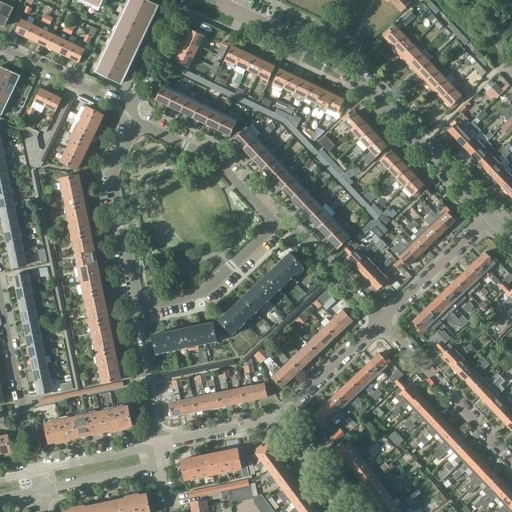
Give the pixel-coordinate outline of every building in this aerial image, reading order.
[(53,0),(113,28),(116,30),(99,64),(96,72),(95,72),(121,84),(159,5),(148,0),(53,0)] [(391,0),(391,1),(401,11),(411,2),(408,0),(391,0)] [(431,2),(428,5),(432,9),(436,14),(440,11),(431,2)] [(4,3),(0,11),(0,24),(5,27),(14,8),(4,3)] [(27,6),(25,12),(31,15),(33,9),(31,8),(27,6)] [(399,24),(396,27),(400,31),(413,18),(409,13),(398,24),(399,24)] [(21,20),(15,32),(25,37),(31,25),(25,21),(21,20)] [(435,24),(434,25),(440,30),(442,28),(443,27),(437,22),(435,24)] [(451,23),(448,26),(456,35),(459,32),(451,23)] [(31,25),(25,37),(36,42),(42,29),(38,27),(38,28),(31,25)] [(390,29),(383,36),(393,46),(404,35),(400,31),(396,27),(391,31),(390,29)] [(42,29),(36,42),(42,45),(47,47),(52,34),(47,32),(42,29)] [(191,29),(186,39),(199,45),(205,33),(197,29),(196,32),(191,29)] [(459,32),(456,35),(465,44),(468,41),(459,32)] [(52,34),(47,47),(57,52),(63,39),(58,37),(52,34)] [(393,46),(392,47),(400,56),(412,44),(404,35),(393,46)] [(63,39),(57,52),(68,57),(74,44),(63,39)] [(182,44),(179,50),(193,57),(199,45),(186,39),(183,44),(182,44)] [(412,44),(400,56),(408,64),(420,53),(425,48),(417,39),(412,44)] [(74,44),(68,57),(79,62),(87,45),(76,40),(74,44)] [(222,45),(217,55),(223,58),(223,57),(229,45),(223,42),(222,45)] [(232,46),(225,60),(232,64),(232,63),(236,65),(243,51),(232,46)] [(177,58),(175,62),(187,68),(193,57),(179,50),(175,58),(177,58)] [(243,51),(236,65),(246,70),(253,55),(247,52),(246,53),(245,52),(243,51)] [(420,53),(408,64),(417,74),(429,62),(420,53)] [(253,55),(246,70),(257,75),(263,61),(261,60),(260,60),(261,59),(253,55)] [(484,58),(480,62),(485,66),(489,63),(484,58)] [(263,61),(257,75),(260,77),(268,81),(275,67),(263,61)] [(429,62),(417,74),(425,82),(437,71),(429,62)] [(478,64),(474,69),(482,77),(486,72),(478,64)] [(0,78),(16,86),(21,76),(0,65),(0,78)] [(273,83),(280,87),(280,86),(284,87),(290,74),(288,73),(279,69),(273,83)] [(437,71),(425,82),(433,91),(436,88),(445,79),(437,71)] [(290,74),(284,87),(294,92),(301,78),(291,73),(290,74)] [(436,88),(433,91),(438,96),(439,95),(443,98),(453,88),(454,88),(458,84),(459,83),(451,74),(445,79),(436,88)] [(217,76),(215,81),(221,84),(224,79),(217,76)] [(0,90),(11,96),(16,86),(0,78),(0,90)] [(294,92),(292,97),(303,103),(306,98),(313,83),(301,78),(294,92)] [(313,83),(306,98),(312,101),(310,105),(314,107),(316,103),(323,88),(313,83)] [(163,84),(156,99),(166,104),(168,105),(175,90),(163,84)] [(453,88),(443,98),(452,109),(459,103),(457,100),(461,96),(457,91),(461,87),(458,84),(454,88),(453,88)] [(495,84),(487,92),(495,101),(503,93),(495,84)] [(40,88),(34,101),(45,106),(51,93),(40,88)] [(238,88),(236,94),(241,97),(244,91),(238,88)] [(316,103),(314,107),(325,112),(327,108),(333,95),(331,94),(330,93),(330,92),(323,88),(316,103)] [(0,102),(7,105),(11,96),(0,90),(0,102)] [(175,90),(168,105),(169,105),(178,110),(180,111),(188,96),(175,90)] [(51,93),(45,106),(50,108),(56,111),(62,99),(51,93)] [(333,95),(327,108),(340,114),(344,106),(342,105),(344,100),(333,95)] [(188,96),(180,111),(181,111),(190,116),(193,117),(200,102),(188,96)] [(278,99),(275,106),(286,111),(289,104),(278,99)] [(200,102),(193,117),(203,122),(205,123),(212,108),(211,108),(200,103),(200,102)] [(86,106),(73,133),(90,142),(96,130),(98,127),(104,115),(86,106)] [(212,108),(205,123),(206,123),(215,128),(218,129),(225,114),(212,108)] [(269,110),(267,115),(274,118),(276,113),(274,112),(269,110)] [(348,114),(342,120),(343,120),(352,130),(362,120),(354,112),(350,116),(348,114)] [(276,113),(274,118),(281,121),(283,116),(276,113)] [(452,127),(448,131),(457,139),(462,134),(461,133),(468,126),(469,125),(471,123),(462,113),(459,117),(451,124),(452,126),(451,127),(452,127)] [(225,114),(218,129),(230,135),(237,122),(237,121),(237,120),(225,114)] [(283,116),(281,121),(283,123),(287,126),(291,123),(291,124),(293,120),(294,118),(289,116),(288,115),(287,119),(283,116)] [(462,134),(457,139),(464,147),(475,136),(481,130),(477,127),(476,125),(480,121),(477,118),(471,123),(469,125),(468,126),(461,133),(462,134)] [(362,120),(352,130),(360,139),(372,128),(363,119),(362,120)] [(44,121),(40,130),(46,132),(50,124),(45,121),(44,121)] [(291,123),(287,126),(292,132),(296,128),(291,124),(291,123)] [(27,127),(23,128),(25,140),(36,138),(39,132),(29,127),(27,127)] [(247,127),(234,138),(241,145),(244,149),(257,137),(247,127)] [(305,127),(303,131),(305,134),(308,136),(312,140),(316,132),(305,127)] [(296,128),(292,132),(297,137),(301,133),(297,129),(296,129),(296,128)] [(316,132),(312,140),(316,142),(326,132),(318,128),(316,132)] [(372,128),(360,139),(369,148),(380,137),(376,132),(372,128)] [(73,133),(59,161),(66,164),(77,169),(83,157),(85,154),(90,142),(73,133)] [(301,133),(297,137),(302,143),(306,139),(301,133)] [(326,135),(319,142),(329,152),(335,146),(326,135)] [(475,136),(464,147),(471,154),(476,149),(477,150),(485,143),(482,139),(479,142),(475,137),(475,136)] [(257,137),(244,149),(251,156),(254,159),(266,147),(257,137)] [(372,151),(363,159),(368,165),(377,157),(387,147),(384,143),(385,142),(380,137),(369,148),(372,151)] [(306,139),(302,143),(307,148),(311,144),(306,139)] [(476,149),(471,154),(479,163),(490,152),(494,148),(487,141),(485,143),(477,150),(476,149)] [(311,144),(307,148),(313,154),(316,150),(311,144)] [(266,147),(254,159),(261,166),(263,169),(275,157),(266,147)] [(321,148),(318,151),(322,155),(324,158),(327,155),(321,148)] [(39,149),(27,151),(29,159),(33,158),(39,160),(39,161),(42,155),(44,151),(39,149)] [(316,150),(313,154),(318,159),(322,155),(318,151),(316,150)] [(391,150),(380,160),(389,169),(401,159),(395,152),(394,153),(391,150)] [(490,152),(479,163),(487,171),(492,166),(491,165),(499,158),(496,154),(494,156),(490,152)] [(322,155),(318,159),(323,165),(327,161),(324,158),(322,155)] [(327,155),(324,158),(327,161),(331,165),(334,162),(327,155)] [(275,157),(263,169),(270,176),(273,179),(285,167),(275,157)] [(33,158),(29,159),(31,171),(36,170),(35,168),(41,167),(43,163),(39,161),(39,160),(33,158)] [(492,166),(487,171),(494,179),(505,168),(500,163),(502,161),(499,158),(491,165),(492,166)] [(401,159),(389,169),(397,178),(409,167),(401,159)] [(327,161),(323,165),(325,166),(328,170),(332,166),(331,165),(327,161)] [(332,166),(328,170),(334,176),(337,172),(336,170),(332,166)] [(343,171),(340,174),(343,177),(346,181),(349,178),(361,172),(358,166),(344,173),(343,171)] [(285,167),(273,179),(280,186),(282,189),(294,177),(285,167)] [(409,167),(397,178),(405,186),(415,176),(417,175),(409,167)] [(505,168),(494,179),(501,186),(506,181),(508,182),(511,178),(511,171),(510,174),(505,168)] [(8,172),(0,173),(0,185),(10,183),(8,172)] [(337,172),(334,176),(339,181),(343,177),(340,174),(337,172)] [(66,178),(59,179),(65,208),(85,204),(82,191),(81,188),(79,175),(66,178)] [(415,176),(405,186),(415,197),(419,193),(421,191),(420,189),(424,185),(415,176)] [(294,177),(282,189),(289,196),(291,198),(303,187),(294,177)] [(343,177),(339,181),(344,187),(348,183),(346,181),(343,177)] [(506,181),(501,186),(509,195),(511,192),(511,178),(508,182),(506,181)] [(10,183),(0,185),(0,197),(13,195),(10,183)] [(348,183),(344,187),(349,192),(353,188),(350,185),(348,183)] [(303,187),(291,198),(298,205),(301,209),(313,197),(303,187)] [(353,188),(349,192),(354,198),(358,194),(353,188)] [(369,192),(365,196),(371,203),(376,198),(369,192)] [(358,194),(354,198),(360,203),(364,199),(358,194)] [(13,195),(0,197),(0,207),(0,209),(15,206),(13,195)] [(313,197),(301,209),(308,215),(311,219),(322,208),(313,197)] [(364,199),(360,203),(365,209),(369,205),(364,199)] [(435,214),(435,215),(442,222),(441,224),(446,229),(448,227),(455,220),(452,217),(451,215),(453,214),(446,206),(442,202),(437,206),(437,211),(438,212),(436,215),(435,214)] [(85,204),(65,208),(71,237),(91,233),(88,220),(87,217),(85,204)] [(322,208),(311,219),(317,226),(320,229),(332,217),(336,214),(326,204),(322,208)] [(369,205),(365,209),(370,214),(374,210),(371,208),(369,205)] [(374,205),(371,208),(374,210),(376,213),(379,210),(376,206),(374,205)] [(15,206),(0,209),(3,221),(17,218),(15,206)] [(430,215),(424,221),(429,225),(439,236),(446,229),(441,224),(442,222),(435,215),(435,214),(428,207),(425,210),(430,215)] [(374,210),(370,214),(376,220),(380,216),(376,213),(374,210)] [(384,215),(379,220),(380,221),(385,226),(390,221),(384,215)] [(332,217),(320,229),(327,236),(329,239),(342,227),(332,217)] [(17,218),(3,221),(5,233),(20,230),(17,218)] [(371,222),(367,226),(371,230),(380,221),(379,220),(378,219),(377,220),(371,222)] [(421,228),(418,232),(425,239),(426,238),(431,243),(439,236),(429,225),(425,229),(423,230),(421,228)] [(342,227),(329,239),(339,248),(351,237),(346,231),(342,227)] [(366,227),(359,233),(363,237),(370,231),(366,227)] [(20,230),(5,233),(8,245),(22,242),(20,230)] [(417,236),(413,241),(423,251),(431,243),(426,238),(425,239),(418,232),(415,234),(417,236)] [(91,233),(71,237),(77,266),(97,262),(94,249),(93,246),(91,233)] [(381,239),(371,249),(374,253),(378,248),(381,251),(385,248),(387,245),(381,239)] [(400,241),(391,250),(396,256),(400,260),(406,265),(407,266),(414,259),(409,254),(410,253),(403,245),(404,245),(400,241)] [(404,245),(403,245),(410,253),(409,254),(414,259),(415,258),(423,251),(413,241),(409,244),(407,242),(404,245)] [(22,242),(8,245),(10,257),(25,253),(22,242)] [(349,245),(344,250),(350,255),(347,257),(354,264),(366,253),(369,250),(366,247),(362,243),(360,245),(358,247),(352,242),(349,245)] [(44,248),(38,249),(41,262),(47,261),(44,248)] [(480,257),(478,259),(489,271),(490,271),(491,269),(499,263),(499,262),(492,255),(490,256),(489,255),(489,256),(485,252),(480,257)] [(25,253),(10,257),(13,268),(27,265),(25,253)] [(277,265),(266,276),(279,289),(286,283),(290,279),(303,266),(290,253),(279,263),(277,265)] [(366,253),(354,264),(363,273),(373,263),(368,258),(369,257),(366,253)] [(475,262),(471,266),(481,277),(484,280),(486,279),(488,276),(496,285),(499,282),(490,271),(489,271),(478,259),(475,262)] [(398,261),(395,264),(401,270),(404,267),(398,261)] [(97,262),(77,266),(83,296),(103,292),(100,279),(99,276),(97,262)] [(373,263),(363,273),(369,280),(375,275),(376,277),(382,271),(379,267),(378,268),(376,266),(373,263)] [(471,266),(464,273),(477,287),(480,284),(477,281),(481,277),(471,266)] [(375,275),(369,280),(371,282),(376,287),(378,289),(381,286),(381,287),(383,285),(385,287),(392,280),(382,271),(376,277),(375,275)] [(29,273),(14,276),(17,289),(31,286),(29,273)] [(464,273),(456,280),(466,290),(469,293),(470,293),(476,287),(477,287),(464,273)] [(503,281),(499,286),(502,290),(504,291),(509,287),(507,285),(511,280),(511,276),(510,274),(509,274),(502,280),(503,281)] [(253,288),(243,297),(256,311),(263,304),(267,301),(279,289),(266,276),(256,286),(253,288)] [(456,280),(449,287),(462,300),(465,297),(462,294),(466,290),(456,280)] [(31,286),(17,289),(19,300),(34,297),(31,286)] [(449,287),(442,294),(452,304),(455,307),(458,304),(462,300),(449,287)] [(326,291),(318,299),(323,305),(331,296),(326,291)] [(103,292),(83,296),(89,325),(109,321),(106,308),(105,305),(103,292)] [(442,294),(435,301),(444,311),(448,315),(451,312),(455,308),(455,307),(452,304),(442,294)] [(34,297),(19,300),(22,312),(36,309),(34,297)] [(231,310),(219,321),(232,334),(256,311),(243,297),(233,307),(231,310)] [(318,299),(313,303),(319,309),(323,305),(318,299)] [(434,301),(427,307),(437,318),(441,322),(445,318),(448,315),(444,311),(435,301),(434,301)] [(484,302),(480,305),(485,310),(488,307),(489,307),(484,302)] [(466,304),(462,308),(467,312),(470,309),(466,304)] [(427,308),(420,314),(432,327),(433,328),(433,329),(441,322),(437,318),(427,307),(427,308)] [(36,309),(22,312),(24,323),(38,320),(36,309)] [(343,310),(334,318),(344,328),(353,320),(343,310)] [(302,313),(299,317),(304,322),(307,318),(302,313)] [(418,316),(412,322),(415,325),(416,327),(414,328),(422,336),(423,335),(430,328),(432,327),(420,314),(418,316)] [(458,320),(455,323),(456,323),(456,324),(461,329),(468,322),(462,316),(458,320)] [(299,317),(296,320),(301,325),(304,322),(299,317)] [(326,318),(322,323),(325,327),(335,337),(344,328),(334,318),(330,322),(326,318)] [(38,320),(24,323),(26,335),(41,332),(38,320)] [(109,321),(89,325),(95,354),(115,350),(112,337),(112,334),(109,321)] [(196,327),(183,329),(186,348),(217,342),(213,323),(199,326),(196,327)] [(325,327),(316,335),(326,345),(335,337),(325,327)] [(165,333),(153,336),(157,354),(186,348),(183,329),(169,332),(165,333)] [(284,330),(281,333),(286,338),(290,335),(284,330)] [(41,332),(26,335),(29,347),(43,344),(41,332)] [(437,332),(428,340),(435,348),(436,346),(439,349),(441,351),(446,347),(444,345),(446,342),(441,336),(440,336),(437,332)] [(281,333),(278,336),(283,342),(286,338),(281,333)] [(316,335),(307,344),(317,354),(326,345),(316,335)] [(43,344),(29,347),(31,359),(46,356),(43,344)] [(307,344),(299,352),(309,362),(317,354),(307,344)] [(446,347),(441,351),(444,354),(442,357),(450,365),(455,360),(454,359),(462,351),(458,348),(456,350),(453,347),(452,347),(449,344),(446,347)] [(455,360),(450,365),(457,373),(468,363),(462,357),(473,347),(471,345),(470,344),(466,347),(462,351),(454,359),(455,360)] [(255,354),(253,356),(260,364),(269,356),(264,351),(261,348),(259,350),(255,354)] [(267,348),(264,351),(269,356),(272,353),(267,348)] [(115,350),(95,354),(101,382),(102,383),(121,379),(118,366),(117,363),(115,350)] [(205,350),(198,351),(200,363),(207,362),(205,350)] [(299,352),(290,360),(300,370),(309,362),(299,352)] [(374,358),(372,360),(383,372),(385,370),(393,363),(386,356),(384,357),(383,356),(382,357),(379,353),(376,356),(374,358)] [(46,356),(31,359),(34,371),(48,368),(46,356)] [(483,358),(478,363),(481,366),(486,361),(483,358)] [(290,360),(280,369),(290,379),(300,370),(290,360)] [(366,366),(364,367),(374,378),(380,384),(387,377),(385,374),(383,372),(372,360),(366,366)] [(486,361),(481,366),(485,370),(489,365),(486,361)] [(468,363),(457,373),(458,373),(464,380),(469,375),(471,376),(478,369),(481,366),(478,363),(475,366),(473,368),(468,363)] [(276,373),(271,377),(281,388),(290,379),(280,369),(278,366),(273,370),(276,373)] [(358,373),(357,374),(371,388),(374,385),(371,381),(374,378),(364,367),(358,373)] [(48,368),(34,371),(36,383),(51,380),(48,368)] [(389,378),(386,381),(390,385),(393,382),(394,383),(395,382),(398,385),(403,381),(400,378),(403,375),(398,369),(389,378)] [(469,375),(464,380),(465,381),(472,389),(483,379),(479,375),(481,373),(478,369),(471,376),(469,375)] [(483,379),(472,389),(479,396),(480,397),(486,392),(485,391),(500,376),(497,373),(487,383),(483,379)] [(357,374),(350,381),(361,391),(364,388),(368,391),(371,395),(376,400),(379,396),(374,392),(371,388),(357,374)] [(486,392),(480,397),(488,405),(498,395),(504,389),(500,385),(505,381),(503,379),(500,376),(485,391),(486,392)] [(264,383),(253,386),(256,400),(268,397),(267,393),(274,391),(267,379),(263,380),(264,383)] [(51,380),(36,383),(38,394),(53,391),(52,387),(51,380)] [(350,381),(342,388),(356,402),(360,399),(357,395),(361,391),(350,381)] [(72,382),(60,384),(62,391),(73,389),(72,382)] [(400,387),(396,392),(398,394),(399,394),(403,390),(407,386),(405,383),(400,387)] [(398,394),(395,398),(398,401),(395,404),(397,406),(399,408),(402,405),(417,391),(410,384),(407,386),(403,390),(399,394),(398,394)] [(253,386),(241,388),(244,402),(256,400),(253,386)] [(241,388),(229,391),(232,405),(244,402),(241,388)] [(342,388),(335,395),(345,406),(350,402),(361,413),(364,411),(359,405),(356,402),(342,388)] [(198,397),(193,398),(196,412),(208,410),(205,395),(205,396),(204,390),(197,391),(198,397)] [(229,391),(217,393),(220,407),(232,405),(229,391)] [(417,391),(402,405),(405,408),(409,404),(412,408),(423,398),(417,391)] [(498,395),(488,405),(494,412),(500,407),(501,408),(508,401),(511,397),(511,391),(505,398),(503,400),(498,395)] [(217,393),(205,395),(208,410),(220,407),(217,393)] [(186,400),(181,401),(184,415),(196,412),(193,398),(192,394),(186,395),(185,396),(186,400)] [(180,395),(167,397),(171,418),(184,415),(181,401),(180,395)] [(335,395),(327,403),(352,429),(357,426),(353,421),(349,416),(345,412),(342,409),(345,406),(335,395)] [(409,420),(404,424),(407,427),(412,422),(415,419),(430,405),(423,398),(412,408),(416,412),(409,419),(409,420)] [(500,407),(494,412),(495,413),(502,420),(503,421),(504,423),(511,415),(511,409),(509,407),(511,404),(508,401),(501,408),(500,407)] [(363,402),(359,405),(364,411),(367,407),(363,402)] [(327,403),(319,410),(330,422),(333,425),(338,420),(348,431),(349,430),(352,429),(327,403)] [(430,405),(415,419),(419,423),(423,419),(426,423),(437,413),(430,405)] [(128,406),(100,412),(104,432),(111,430),(112,432),(116,431),(120,430),(125,429),(124,428),(132,426),(128,406)] [(397,406),(392,411),(396,414),(401,410),(399,408),(397,406)] [(319,410),(313,415),(316,419),(318,420),(316,422),(322,430),(330,422),(319,410)] [(78,416),(73,418),(77,437),(88,435),(93,434),(104,432),(100,412),(86,415),(85,412),(78,414),(78,416)] [(423,434),(418,439),(421,442),(426,437),(430,434),(444,421),(437,413),(426,423),(430,427),(426,430),(427,431),(423,434)] [(73,418),(45,423),(49,443),(57,441),(57,443),(61,443),(65,442),(70,441),(70,439),(77,437),(73,418)] [(444,421),(430,434),(432,437),(433,437),(436,434),(440,438),(451,428),(444,421)] [(412,422),(407,427),(411,430),(415,426),(412,422)] [(340,428),(330,438),(336,444),(346,434),(346,433),(340,428)] [(437,448),(432,453),(435,456),(458,435),(451,428),(440,438),(444,442),(440,445),(441,446),(438,450),(437,448)] [(391,434),(389,436),(398,445),(399,443),(401,441),(403,440),(395,431),(391,434)] [(0,453),(11,451),(7,435),(0,436),(0,453)] [(458,435),(435,456),(438,460),(443,455),(442,454),(445,451),(446,452),(450,448),(454,452),(465,442),(458,435)] [(344,445),(337,451),(343,459),(356,450),(359,447),(356,443),(353,446),(350,441),(344,445)] [(458,456),(454,460),(458,464),(461,460),(463,462),(474,452),(472,450),(465,442),(454,452),(458,456)] [(262,446),(255,452),(261,460),(274,451),(269,443),(263,447),(262,446)] [(217,453),(209,454),(213,474),(241,468),(238,453),(239,453),(238,448),(229,450),(230,452),(226,453),(226,450),(225,450),(221,451),(220,451),(221,454),(217,455),(217,453)] [(356,450),(343,459),(344,461),(345,460),(351,467),(361,459),(366,456),(367,456),(364,452),(360,454),(356,450)] [(258,463),(255,465),(258,469),(261,467),(264,464),(267,468),(279,460),(274,453),(275,452),(274,451),(261,460),(258,463)] [(456,470),(452,474),(456,479),(469,468),(472,472),(483,461),(476,454),(474,452),(463,462),(465,464),(462,468),(457,470),(456,470)] [(189,459),(180,460),(181,465),(182,465),(186,480),(213,474),(209,454),(202,456),(202,458),(198,459),(198,456),(193,457),(193,460),(189,461),(189,459)] [(361,459),(351,467),(357,476),(369,467),(366,463),(370,460),(369,459),(368,458),(367,456),(366,456),(361,459)] [(271,473),(265,477),(268,481),(285,468),(279,460),(267,468),(271,473)] [(451,463),(438,475),(442,480),(457,466),(459,464),(458,464),(454,460),(451,463)] [(476,475),(472,479),(475,482),(490,469),(483,461),(472,472),(476,475)] [(369,467),(357,476),(364,485),(380,473),(376,468),(372,472),(369,467)] [(285,468),(268,481),(271,485),(274,490),(280,485),(292,477),(285,468)] [(472,486),(467,490),(470,494),(478,486),(482,490),(497,476),(490,469),(475,482),(472,486)] [(380,473),(364,485),(370,493),(382,484),(379,479),(382,477),(380,473)] [(486,494),(478,502),(481,505),(504,483),(497,476),(482,490),(486,494)] [(280,492),(277,494),(281,499),(299,486),(292,477),(280,485),(283,490),(280,492)] [(478,508),(477,509),(479,510),(484,508),(489,503),(492,500),(496,504),(500,501),(511,490),(504,483),(481,505),(478,508)] [(382,484),(370,493),(376,501),(387,492),(392,489),(389,485),(385,488),(382,484)] [(251,486),(245,487),(248,499),(253,498),(254,498),(253,495),(252,489),(251,486)] [(299,486),(281,499),(283,501),(285,500),(288,497),(293,504),(305,495),(299,486)] [(245,487),(239,488),(242,500),(248,499),(245,487)] [(239,488),(234,489),(236,502),(242,500),(239,488)] [(234,489),(228,491),(230,503),(236,502),(234,489)] [(387,492),(376,501),(376,502),(382,509),(394,500),(391,496),(395,493),(394,492),(392,489),(387,492)] [(497,511),(495,511),(501,511),(503,511),(511,502),(511,491),(511,490),(500,501),(503,504),(504,505),(500,508),(497,511)] [(209,494),(208,494),(209,499),(222,497),(220,491),(219,491),(214,492),(209,494)] [(126,498),(119,499),(121,511),(150,511),(146,493),(139,495),(139,493),(134,494),(130,495),(125,496),(126,498)] [(254,498),(253,498),(254,503),(256,506),(266,499),(265,497),(262,493),(257,494),(253,495),(254,498)] [(293,509),(291,510),(291,511),(296,511),(299,511),(301,511),(312,504),(311,503),(305,495),(293,504),(296,507),(293,509)] [(103,503),(91,505),(92,511),(121,511),(119,499),(108,502),(103,503)] [(266,499),(256,506),(260,511),(269,504),(266,499)] [(206,500),(191,503),(192,511),(207,511),(221,509),(220,508),(220,504),(213,505),(213,504),(207,506),(206,500)] [(394,500),(382,509),(383,511),(395,511),(404,506),(401,502),(397,505),(394,500)] [(508,511),(510,511),(511,511),(511,502),(503,511),(501,511),(508,511)]
